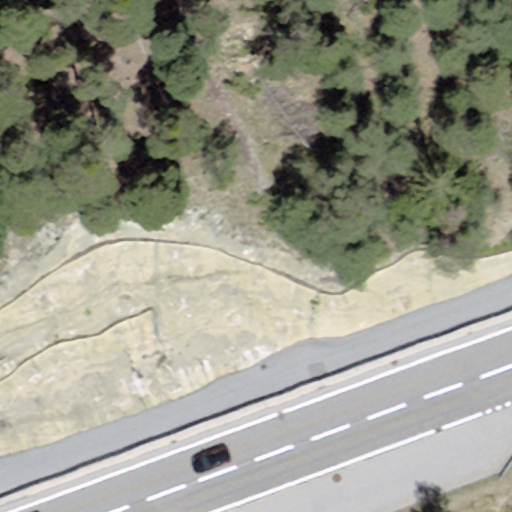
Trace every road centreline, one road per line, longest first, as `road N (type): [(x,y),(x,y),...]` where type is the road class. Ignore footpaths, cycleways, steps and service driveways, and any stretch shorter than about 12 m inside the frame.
road 1 (unclassified): [(0,474),(511,291)]
road 2 (primary): [(109,511),(511,365)]
